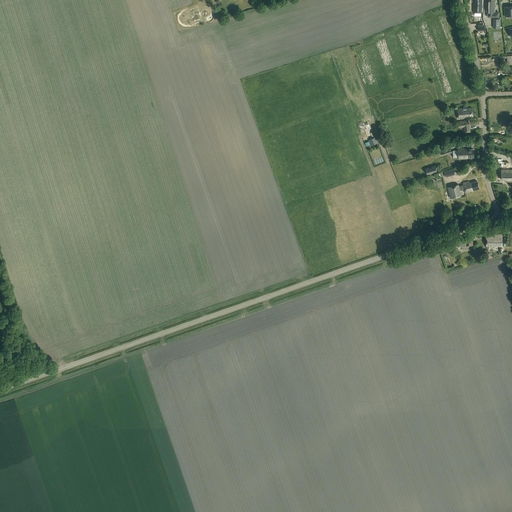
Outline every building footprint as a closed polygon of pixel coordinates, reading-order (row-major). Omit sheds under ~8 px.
[(474,5),(473,13),(481,13),(482,1),(481,1),(480,0),(475,0),(475,5),(474,5)] [(488,13),(488,17),(490,17),(490,18),(492,19),(492,17),(499,18),(498,13),(495,12),(495,1),(494,1),(493,0),(488,0),(488,4),(486,4),(486,12),(488,13)] [(501,28),(501,19),(493,19),(493,28),(501,28)] [(472,107),(466,108),(466,106),(463,107),(463,108),(457,108),(458,119),(467,118),(467,117),(473,116),(472,107)] [(467,121),(459,122),(460,128),(464,128),(464,133),(471,133),(471,130),(470,130),(469,124),(468,124),(467,121)] [(369,140),(371,146),(378,143),(376,137),(369,140)] [(467,157),(474,157),(473,149),(464,149),(464,148),(458,148),(459,158),(467,158),(467,157)] [(432,169),(429,169),(429,168),(425,169),(427,175),(437,172),(435,166),(432,167),(432,169)] [(454,168),(443,171),(445,177),(456,175),(454,168)] [(511,168),(501,168),(501,179),(504,179),(504,181),(507,181),(507,182),(511,182),(511,168)] [(463,183),(463,185),(459,186),(458,184),(447,187),(450,198),(461,196),(460,190),(464,189),(465,193),(479,189),(477,181),(469,183),(469,181),(463,183)] [(507,245),(507,235),(502,235),(502,234),(486,233),(486,246),(502,246),(502,245),(507,245)] [(465,241),(461,242),(462,246),(465,246),(473,245),(472,236),(465,237),(465,241)]
